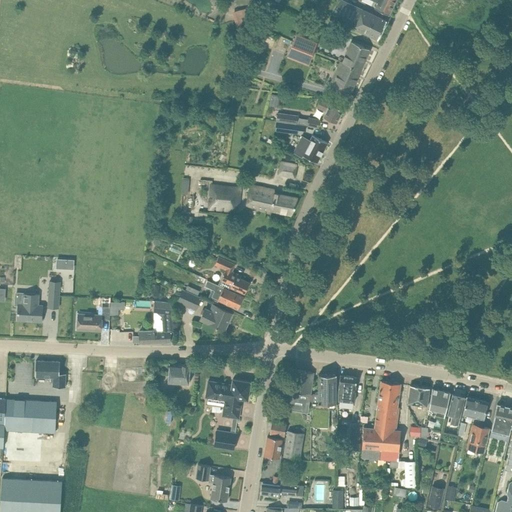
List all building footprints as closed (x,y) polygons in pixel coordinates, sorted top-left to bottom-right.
[(386,20),(377,16),(342,0),(339,0),(333,14),(354,24),(353,28),(377,39),(386,20)] [(395,0),(374,0),(376,1),(373,7),(389,15),(395,0)] [(296,34),(293,42),(314,51),(318,42),(296,34)] [(341,61),(340,62),(360,70),(370,49),(351,41),(343,62),(341,61)] [(309,65),(314,51),(293,42),(288,56),(309,65)] [(350,94),(360,70),(340,62),(330,85),(350,94)] [(340,108),(340,107),(338,107),(320,99),(317,107),(326,111),(323,117),(336,123),(343,109),(340,108)] [(320,120),(308,117),(308,119),(297,117),(298,115),(277,112),(276,121),(283,122),(306,125),(307,125),(318,128),(320,120)] [(306,130),(306,125),(283,122),(282,131),(298,133),(299,129),(306,130)] [(327,142),(313,135),(310,139),(302,135),(293,152),(302,157),(303,155),(317,162),(327,142)] [(297,165),(287,163),(281,161),(278,173),(294,177),(297,165)] [(235,202),(239,203),(240,187),(211,184),(208,207),(234,210),(235,202)] [(274,189),(264,187),(250,184),(247,203),(282,212),(292,214),(298,198),(274,193),(274,189)] [(169,248),(179,253),(182,248),(171,243),(169,248)] [(218,284),(231,290),(232,288),(245,293),(250,282),(240,278),(241,275),(232,271),(235,264),(219,256),(216,263),(227,268),(224,275),(222,275),(218,284)] [(57,257),(56,268),(75,268),(75,258),(57,257)] [(218,284),(207,280),(204,286),(214,291),(211,298),(212,299),(218,302),(218,300),(224,302),(223,304),(233,308),(235,309),(236,308),(238,309),(244,296),(231,290),(218,284)] [(59,296),(59,295),(59,291),(60,282),(49,281),(49,290),(48,307),(59,308),(59,296)] [(196,309),(201,297),(183,289),(178,301),(196,309)] [(17,320),(18,320),(18,318),(32,319),(32,321),(42,321),(43,305),(38,305),(39,294),(16,293),(16,304),(18,304),(17,320)] [(170,342),(170,337),(174,337),(172,312),(171,312),(171,302),(155,300),(155,301),(153,312),(157,313),(162,317),(160,318),(162,320),(153,330),(139,331),(140,336),(132,336),(132,343),(140,343),(170,342)] [(124,309),(125,301),(122,301),(122,302),(111,302),(110,306),(110,314),(118,314),(118,309),(124,309)] [(224,330),(232,313),(214,305),(211,311),(205,309),(200,320),(224,330)] [(102,319),(110,319),(110,314),(110,306),(102,306),(101,315),(78,314),(77,329),(101,330),(102,319)] [(59,373),(60,361),(36,360),(35,376),(56,377),(55,387),(65,387),(65,373),(59,373)] [(170,363),(169,373),(169,383),(189,384),(190,364),(170,363)] [(310,394),(313,373),(293,369),(288,409),(308,412),(309,401),(310,394)] [(336,409),(336,375),(336,374),(318,374),(318,394),(313,393),(313,394),(310,394),(309,401),(312,401),(312,402),(312,426),(329,427),(329,409),(336,409)] [(357,377),(341,375),(339,389),(339,393),(339,400),(352,402),(354,402),(357,377)] [(232,384),(208,380),(205,397),(205,403),(224,406),(222,415),(239,418),(242,398),(248,399),(250,381),(233,378),(232,384)] [(384,428),(392,382),(381,380),(374,427),(364,426),(363,436),(362,448),(363,448),(361,458),(379,459),(381,428),(384,428)] [(398,461),(399,450),(400,437),(399,430),(399,429),(396,429),(399,407),(397,407),(401,383),(392,382),(384,428),(381,428),(379,459),(386,460),(391,460),(390,467),(397,467),(398,461)] [(410,385),(409,395),(407,403),(427,406),(430,388),(410,385)] [(444,417),(450,392),(432,388),(430,398),(428,413),(444,417)] [(452,393),(450,403),(447,413),(453,414),(451,422),(458,424),(465,396),(452,393)] [(467,396),(464,406),(463,414),(484,419),(488,401),(467,396)] [(56,411),(56,401),(6,398),(4,429),(32,431),(50,432),(55,432),(56,411)] [(491,429),(510,433),(511,426),(511,407),(497,404),(491,429)] [(361,410),(351,409),(349,437),(359,438),(361,410)] [(286,424),(272,421),(270,434),(284,436),(286,424)] [(484,452),(490,428),(472,424),(467,448),(484,452)] [(234,449),(236,433),(216,430),(214,446),(234,449)] [(304,433),(297,432),(288,430),(283,456),(299,459),(304,433)] [(283,439),(276,438),(267,436),(264,455),(279,458),(283,439)] [(214,474),(214,475),(209,474),(210,465),(198,463),(196,478),(208,480),(208,483),(213,483),(210,498),(227,501),(231,477),(214,474)] [(60,511),(62,480),(2,477),(0,511),(60,511)] [(509,483),(506,493),(508,496),(507,500),(501,499),(498,501),(495,511),(494,511),(511,511),(511,480),(511,481),(509,483)] [(298,485),(281,482),(280,485),(262,483),(261,494),(270,495),(270,496),(277,496),(279,496),(280,492),(302,495),(303,486),(298,485)] [(427,505),(440,508),(444,487),(432,485),(427,505)] [(343,490),(333,490),(333,498),(335,498),(335,506),(343,506),(343,490)] [(178,500),(179,492),(171,491),(170,499),(178,500)] [(200,511),(202,505),(191,503),(189,511),(200,511)]
